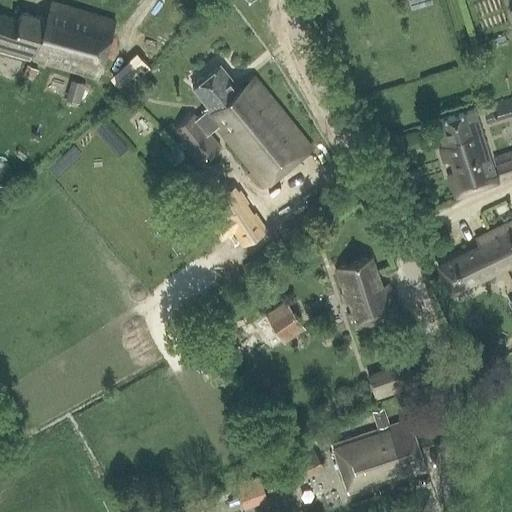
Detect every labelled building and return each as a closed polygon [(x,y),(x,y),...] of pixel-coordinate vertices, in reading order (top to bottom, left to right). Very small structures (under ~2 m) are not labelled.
[(0,50),(98,78),(114,21),(50,3),(46,21),(20,14),(18,21),(0,16),(0,50)] [(203,108),(205,110),(197,117),(194,113),(173,130),(201,163),(221,146),(210,132),(218,126),(267,185),(313,147),(253,75),(239,87),(219,63),(191,86),(207,105),(203,108)] [(39,69),(27,65),(24,75),(35,79),(39,69)] [(74,83),(68,100),(80,104),(85,86),(74,83)] [(141,87),(132,95),(141,104),(149,97),(141,87)] [(484,113),(487,123),(511,115),(511,99),(511,98),(493,104),(494,109),(484,113)] [(457,197),(499,184),(476,109),(441,120),(445,134),(440,136),(443,148),(441,148),(457,197)] [(511,175),(511,150),(494,156),(502,179),(511,175)] [(240,190),(239,191),(216,207),(222,216),(210,224),(222,240),(233,232),(243,247),(266,231),(268,230),(256,212),(254,213),(248,204),(250,203),(241,190),(240,190)] [(511,222),(490,233),(507,268),(511,265),(511,222)] [(479,282),(507,268),(490,233),(476,240),(479,247),(468,253),(467,252),(438,266),(453,295),(459,292),(458,290),(478,280),(479,282)] [(356,327),(399,313),(390,283),(384,285),(374,254),(336,267),(356,327)] [(266,315),(284,344),(305,331),(286,302),(266,315)] [(403,363),(369,376),(378,399),(412,387),(403,363)] [(412,419),(392,426),(386,408),(376,412),(382,429),(334,445),(349,492),(427,466),(412,419)] [(282,456),(257,468),(270,495),(325,468),(315,447),(285,462),(282,456)] [(216,511),(210,497),(197,502),(200,511),(216,511)]
